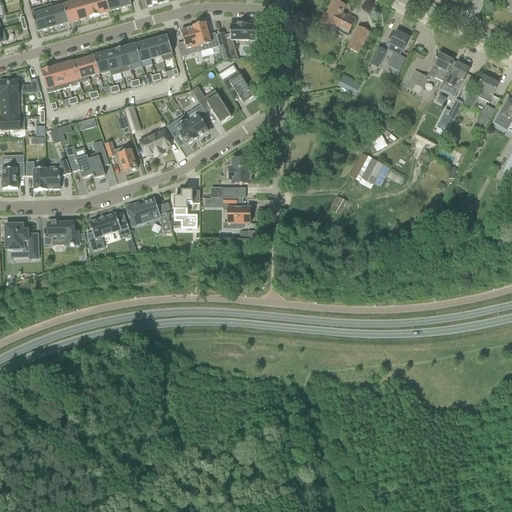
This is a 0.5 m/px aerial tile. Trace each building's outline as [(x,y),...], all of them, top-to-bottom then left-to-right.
[(89,18),(83,0),(76,0),(73,1),(74,4),(79,21),(89,18)] [(99,15),(95,0),(83,0),(89,18),(89,19),(99,16),(99,15)] [(95,0),(99,15),(110,12),(106,0),(95,0)] [(120,10),(117,0),(106,0),(110,12),(120,10)] [(131,7),(129,0),(117,0),(120,10),(131,7)] [(511,0),(506,0),(503,6),(511,10),(511,0)] [(341,14),(344,6),(334,1),(327,16),(325,15),(320,23),(347,37),(355,21),(348,17),(341,14)] [(79,21),(74,4),(63,7),(68,24),(79,21)] [(52,5),(41,8),(47,30),(58,27),(53,10),(52,5)] [(68,24),(63,7),(53,10),(58,27),(68,24)] [(47,30),(41,8),(30,11),(37,33),(47,30)] [(193,27),(200,53),(219,48),(215,34),(209,36),(205,24),(193,27)] [(224,34),(216,36),(219,47),(220,52),(228,49),(226,42),(230,40),(230,42),(231,42),(256,42),(257,26),(256,26),(246,26),(246,25),(237,25),(237,26),(231,26),(230,26),(230,35),(224,37),(224,34)] [(192,28),(180,32),(184,43),(177,45),(181,58),(200,53),(193,27),(192,28)] [(390,60),(387,66),(392,69),(399,72),(405,60),(400,57),(409,39),(396,33),(387,50),(394,53),(390,60)] [(173,59),(167,37),(156,40),(161,58),(163,62),(173,59)] [(352,38),(347,48),(359,54),(364,44),(352,38)] [(161,58),(156,40),(146,43),(151,60),(161,58)] [(151,60),(146,43),(136,46),(141,63),(151,60)] [(141,63),(136,46),(125,49),(130,66),(141,63)] [(131,71),(130,66),(125,49),(125,48),(115,51),(115,52),(121,74),(131,71)] [(378,69),(386,53),(378,48),(372,59),(370,65),(378,69)] [(121,74),(115,52),(104,55),(109,72),(111,77),(121,74)] [(433,66),(428,76),(442,83),(453,62),(439,54),(434,63),(433,66)] [(109,72),(104,55),(94,58),(99,75),(109,72)] [(99,75),(94,58),(84,61),(88,78),(99,75)] [(89,81),(88,78),(84,61),(73,64),(79,84),(89,81)] [(453,62),(442,83),(457,91),(458,91),(469,70),(456,64),(456,65),(453,64),(453,62)] [(79,84),(73,64),(63,66),(69,87),(79,84)] [(69,89),(69,87),(63,66),(52,69),(59,92),(69,89)] [(59,92),(52,69),(42,72),(48,95),(59,92)] [(238,73),(222,83),(229,94),(234,90),(243,105),(254,98),(238,73)] [(422,90),(428,79),(421,75),(415,86),(422,90)] [(356,85),(346,79),(342,77),(337,86),(351,94),(356,85)] [(493,79),(492,81),(483,77),(477,89),(474,96),(469,93),(462,107),(471,112),(478,99),(489,104),(498,85),(497,84),(498,82),(493,79)] [(0,95),(23,95),(36,94),(40,93),(36,80),(31,82),(31,87),(22,87),(22,84),(18,84),(18,82),(0,82),(0,95)] [(206,115),(211,111),(220,125),(231,118),(215,92),(204,99),(198,89),(192,93),(200,107),(206,115)] [(1,96),(1,108),(23,107),(23,95),(1,96)] [(332,116),(348,111),(344,99),(328,105),(332,116)] [(511,101),(508,99),(500,112),(511,119),(511,101)] [(446,111),(437,127),(448,133),(454,122),(463,104),(456,100),(449,113),(446,111)] [(491,119),(495,110),(484,106),(481,115),(491,119)] [(1,119),(0,119),(0,120),(25,119),(24,119),(23,119),(23,107),(1,108),(1,119)] [(198,139),(209,132),(202,122),(208,118),(206,115),(200,107),(184,117),(198,140),(198,139)] [(132,109),(124,112),(127,123),(136,120),(132,109)] [(481,135),(489,121),(480,116),(472,131),(481,135)] [(198,140),(184,117),(167,128),(174,140),(180,136),(187,147),(198,140)] [(1,132),(25,131),(25,119),(0,120),(0,123),(0,129),(1,130),(1,132)] [(94,120),(83,123),(85,131),(96,128),(94,120)] [(384,123),(384,129),(389,132),(394,129),(395,123),(390,120),(384,123)] [(44,137),(44,127),(36,127),(36,137),(44,137)] [(139,142),(146,159),(154,155),(155,159),(164,155),(163,152),(170,148),(163,132),(139,142)] [(382,137),(371,142),(376,152),(387,147),(382,137)] [(92,177),(94,180),(105,177),(102,168),(109,166),(101,143),(92,146),(95,155),(87,157),(86,155),(85,155),(92,177)] [(114,151),(112,143),(104,146),(109,159),(118,156),(124,174),(137,170),(129,146),(114,151)] [(74,148),(65,151),(72,173),(79,171),(82,180),(92,177),(85,155),(83,149),(75,152),(74,148)] [(373,185),(379,188),(389,169),(362,154),(349,179),(370,190),(373,185)] [(232,182),(232,186),(250,186),(250,161),(249,161),(249,159),(241,159),(241,161),(232,161),(232,170),(229,170),(229,182),(232,182)] [(47,168),(46,168),(47,192),(47,191),(60,191),(59,178),(63,177),(64,177),(71,175),(66,161),(59,164),(61,168),(47,169),(47,168)] [(24,164),(2,165),(2,181),(1,181),(1,190),(3,190),(3,191),(17,190),(17,178),(24,178),(24,164)] [(46,168),(34,168),(34,164),(26,164),(26,178),(33,178),(34,192),(47,192),(46,168)] [(390,170),(387,178),(401,184),(405,176),(390,170)] [(221,191),(221,199),(237,199),(237,198),(237,191),(221,191)] [(174,199),(174,222),(181,222),(181,229),(194,229),(194,230),(197,230),(197,217),(194,217),(187,217),(187,206),(192,206),(192,192),(186,192),(186,193),(182,193),(182,195),(182,199),(174,199)] [(338,216),(346,203),(336,197),(328,211),(338,216)] [(204,209),(216,209),(216,199),(203,200),(204,209)] [(141,219),(148,217),(149,220),(160,217),(154,200),(147,202),(147,203),(148,203),(148,205),(140,207),(139,204),(128,208),(131,218),(129,219),(128,219),(131,229),(135,227),(143,225),(142,223),(141,219)] [(228,206),(228,213),(228,225),(232,225),(232,230),(242,230),(242,225),(250,225),(250,209),(237,209),(237,200),(223,200),(223,205),(228,206)] [(453,206),(451,213),(457,215),(459,208),(453,206)] [(442,212),(432,228),(439,232),(449,216),(442,212)] [(131,237),(126,223),(119,225),(116,215),(89,223),(92,234),(87,236),(92,253),(104,249),(101,238),(118,233),(120,240),(131,237)] [(171,231),(166,215),(165,215),(166,217),(159,219),(163,233),(163,234),(171,231)] [(56,222),(56,223),(52,224),(52,222),(52,225),(48,225),(48,238),(43,238),(44,247),(52,247),(52,239),(65,238),(66,246),(70,246),(70,247),(74,247),(74,246),(79,246),(78,234),(73,234),(73,224),(56,225),(56,222)] [(22,226),(5,226),(6,251),(22,250),(23,253),(29,253),(29,261),(38,260),(38,235),(28,235),(23,235),(22,226)]
